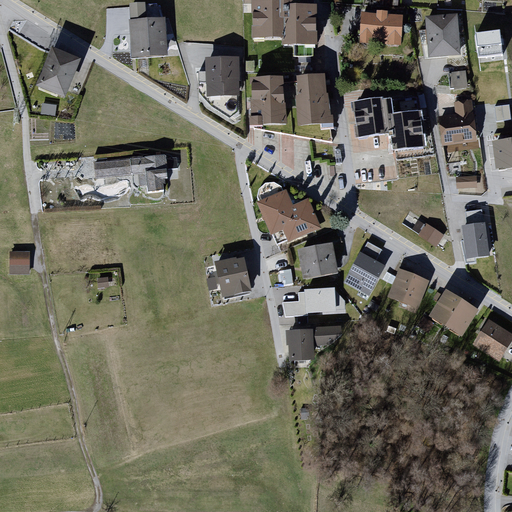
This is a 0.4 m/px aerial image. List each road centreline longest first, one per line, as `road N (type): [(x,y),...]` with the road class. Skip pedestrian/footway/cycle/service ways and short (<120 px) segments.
road 1 (track): [(90,511),(99,489),(55,335),(34,213)]
road 2 (residential): [(8,7),(242,150)]
road 3 (residential): [(346,211),(351,193),(328,9),(310,0)]
road 4 (residential): [(242,150),(281,366)]
road 5 (residential): [(454,280),(460,266),(429,88),(432,66)]
road 6 (residential): [(34,213),(25,118),(2,32),(8,7)]
road 7 (residential): [(346,211),(454,280)]
road 8 (residential): [(242,150),(346,211)]
